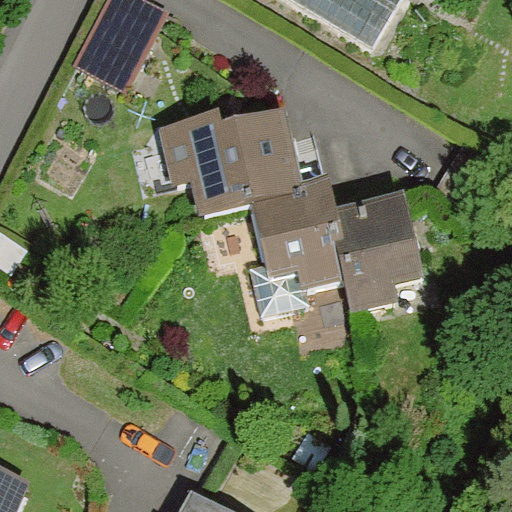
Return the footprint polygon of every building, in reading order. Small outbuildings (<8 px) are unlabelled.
[(165,16),(133,0),(108,0),(72,70),(124,96),(165,16)] [(297,201),(296,196),(281,129),(207,146),(215,178),(198,182),(207,222),(255,211),(297,201)] [(451,173),(437,194),(485,223),(511,180),(511,179),(465,150),(451,173)] [(297,201),(255,211),(269,271),(251,276),(262,322),(309,311),(305,293),(345,284),(328,220),(321,190),(296,196),(297,201)] [(328,220),(345,284),(353,319),(392,309),(387,287),(416,281),(399,204),(328,220)] [(0,511),(24,511),(35,490),(0,474),(0,511)]
